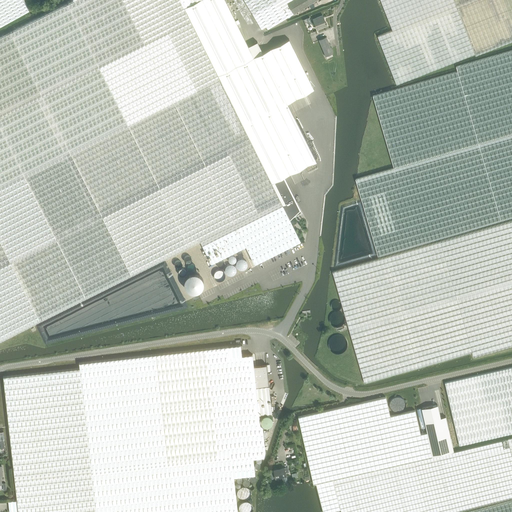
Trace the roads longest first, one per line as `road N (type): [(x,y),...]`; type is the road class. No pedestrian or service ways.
road 1 (unclassified): [(0,370),(240,328),(278,335),(294,349)]
road 2 (unclassified): [(314,370),(328,384),(361,393),(511,358)]
